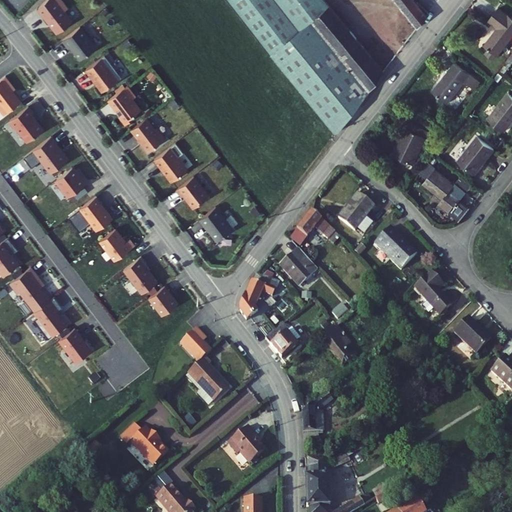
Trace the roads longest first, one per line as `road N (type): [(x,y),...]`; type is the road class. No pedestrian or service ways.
road 1 (unclassified): [(217,302),(28,52)]
road 2 (unclassified): [(293,511),(287,409),(273,376),(217,302)]
road 3 (residential): [(0,180),(137,361)]
road 4 (residential): [(339,151),(217,302)]
road 5 (residential): [(456,0),(339,151)]
road 6 (residential): [(339,151),(407,207),(448,254)]
